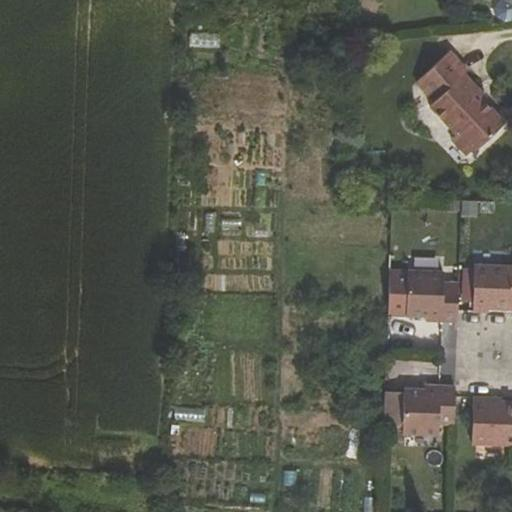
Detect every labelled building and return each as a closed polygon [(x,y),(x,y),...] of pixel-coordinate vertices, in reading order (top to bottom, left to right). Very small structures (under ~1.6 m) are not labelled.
[(186,48),(207,49),(208,35),(187,34),(186,48)] [(450,141),(465,159),(471,154),(472,156),(506,124),(481,99),(484,95),(465,75),(469,72),(450,51),(415,85),(432,104),(428,108),(454,137),(450,141)] [(242,272),(274,272),(274,241),(242,242),(242,272)] [(489,316),(489,312),(511,312),(511,266),(474,265),(473,315),(489,316)] [(457,315),(458,282),(444,282),(443,271),(407,270),(407,272),(390,272),(389,317),(405,317),(405,319),(426,319),(441,318),(441,324),(457,324),(457,315)] [(402,429),(402,437),(438,438),(439,428),(454,428),(455,397),(455,387),(440,386),(440,390),(424,389),(403,389),(403,392),(402,429)] [(402,429),(403,392),(385,392),(383,429),(402,429)] [(511,403),(502,403),(486,402),(486,398),(473,397),(471,447),(511,448),(511,403)] [(172,422),(203,421),(203,406),(172,407),(172,422)]
